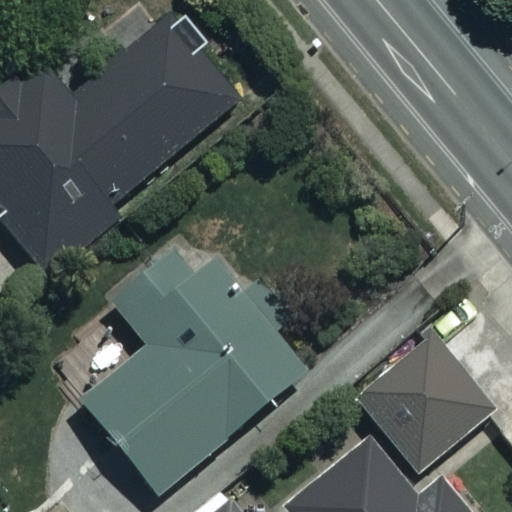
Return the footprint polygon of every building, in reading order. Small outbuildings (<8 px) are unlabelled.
[(237,103),(167,19),(68,101),(39,66),(0,98),(0,223),(38,269),(237,103)] [(306,370),(192,231),(106,302),(143,347),(77,402),(154,496),(306,370)] [(490,415),(428,336),(351,397),(414,476),(490,415)] [(366,446),(288,511),(461,511),(441,488),(418,507),(366,446)] [(239,511),(231,501),(217,511),(239,511)]
